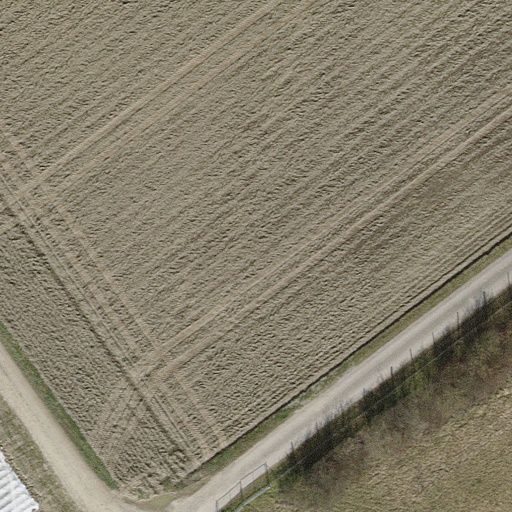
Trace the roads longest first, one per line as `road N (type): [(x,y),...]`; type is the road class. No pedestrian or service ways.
road 1 (track): [(258,511),(511,311)]
road 2 (track): [(0,317),(139,511)]
